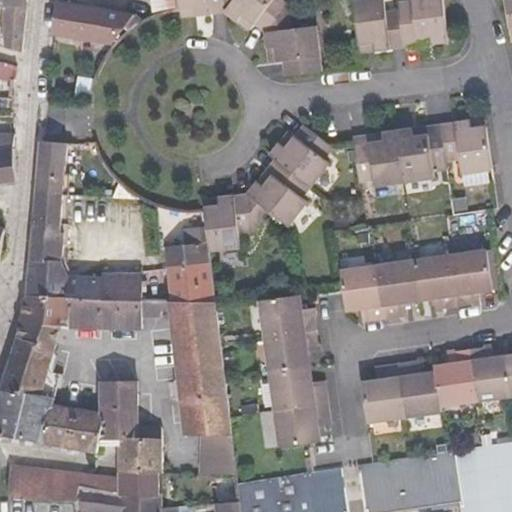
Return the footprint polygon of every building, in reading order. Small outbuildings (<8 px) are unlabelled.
[(5,47),(23,51),(27,7),(27,0),(0,0),(0,5),(4,5),(5,47)] [(171,12),(179,10),(178,0),(153,0),(156,16),(161,14),(171,12)] [(195,8),(196,15),(226,12),(224,0),(178,0),(179,10),(195,8)] [(224,0),(226,12),(239,22),(245,14),(257,24),(267,32),(290,3),(286,0),(224,0)] [(369,0),(354,2),(360,44),(374,42),(375,51),(404,47),(404,39),(400,12),(387,13),(385,0),(369,0)] [(399,3),(400,12),(404,39),(432,35),(433,43),(450,41),(444,0),(412,0),(413,1),(399,3)] [(58,3),(54,35),(112,45),(135,16),(120,13),(58,3)] [(293,29),(290,3),(267,32),(269,49),(277,48),(279,63),(285,62),(287,77),(323,72),(317,26),(293,29)] [(179,10),(180,17),(196,15),(195,8),(179,10)] [(245,14),(239,22),(252,31),(257,24),(245,14)] [(404,39),(404,47),(433,43),(432,35),(404,39)] [(374,42),(360,44),(360,52),(375,51),(374,42)] [(271,64),(279,63),(277,48),(269,49),(271,64)] [(488,127),(487,119),(472,121),(473,129),(488,127)] [(473,129),(472,121),(442,125),(443,134),(447,161),(453,160),(460,159),(462,174),(494,169),(488,127),(473,129)] [(283,165),(311,188),(331,162),(326,158),(334,147),(307,125),(298,137),(289,148),(281,143),(271,156),(277,160),(283,165)] [(443,134),(442,125),(415,129),(416,138),(443,134)] [(448,169),(447,161),(443,134),(416,138),(415,129),(398,132),(404,182),(436,178),(435,172),(448,170),(448,169)] [(289,148),(298,137),(291,131),(281,143),(289,148)] [(375,186),(404,182),(398,132),(383,134),(384,142),(356,146),(360,181),(374,179),(375,186)] [(0,148),(14,147),(16,135),(13,135),(0,133),(0,148)] [(354,138),(356,146),(384,142),(383,134),(354,138)] [(64,194),(68,143),(49,142),(41,141),(37,192),(64,194)] [(0,261),(6,228),(0,227),(0,182),(15,181),(17,181),(14,147),(0,148),(0,261)] [(266,187),(283,165),(277,160),(260,182),(266,187)] [(249,195),(269,210),(289,226),(309,201),(304,197),(311,188),(283,165),(266,187),(260,182),(249,195)] [(62,223),(64,194),(37,192),(28,295),(104,299),(105,279),(95,279),(70,277),(64,263),(63,260),(66,223),(62,223)] [(204,210),(209,251),(242,247),(240,232),(254,230),(269,210),(249,195),(219,199),(220,207),(204,209),(204,210)] [(203,201),(204,209),(220,207),(219,199),(203,201)] [(170,267),(211,266),(209,251),(204,210),(197,210),(192,210),(188,210),(184,210),(179,209),(173,208),(168,207),(163,206),(158,204),(155,203),(160,249),(168,248),(170,267)] [(412,244),(415,260),(421,259),(419,243),(412,244)] [(451,255),(458,307),(481,304),(479,292),(494,290),(488,250),(451,255)] [(421,259),(415,260),(420,300),(435,298),(436,310),(458,307),(451,255),(421,259)] [(415,260),(378,265),(386,317),(409,314),(407,302),(420,300),(415,260)] [(378,265),(341,271),(344,289),(347,310),(362,308),(364,320),(386,317),(378,265)] [(172,301),(216,303),(211,266),(170,267),(170,274),(172,301)] [(104,299),(124,299),(125,274),(105,274),(105,279),(104,299)] [(124,299),(144,300),(144,274),(125,274),(124,299)] [(144,300),(172,301),(170,274),(144,274),(144,300)] [(216,306),(216,303),(172,301),(144,300),(124,299),(104,299),(28,295),(22,322),(62,327),(71,327),(143,329),(143,317),(163,317),(163,312),(173,312),(187,435),(203,435),(201,473),(237,474),(216,306)] [(301,295),(261,300),(266,337),(318,330),(315,307),(303,309),(301,295)] [(56,347),(62,327),(22,322),(18,338),(56,347)] [(318,330),(266,337),(271,374),(311,368),(309,354),(321,352),(318,330)] [(160,473),(164,473),(164,438),(139,437),(139,382),(103,382),(103,413),(54,405),(56,396),(57,396),(61,377),(48,373),(56,347),(18,338),(15,349),(0,393),(0,394),(0,435),(45,443),(99,453),(100,446),(122,445),(122,471),(160,473)] [(470,350),(478,401),(511,396),(511,380),(508,356),(500,358),(498,346),(470,350)] [(436,367),(437,372),(441,406),(478,401),(470,350),(448,353),(449,365),(436,367)] [(236,364),(234,351),(224,352),(226,365),(236,364)] [(421,362),(398,366),(406,417),(442,412),(441,406),(437,372),(423,374),(421,362)] [(377,381),(363,383),(369,422),(406,417),(398,366),(375,369),(377,381)] [(313,381),(311,368),(271,374),(276,410),(328,403),(325,380),(313,381)] [(328,403),(276,410),(282,447),(321,441),(319,426),(331,425),(328,403)] [(259,404),(243,406),(244,413),(260,411),(259,404)] [(511,511),(511,441),(375,463),(359,465),(366,511),(386,511),(463,501),(464,511),(511,511)] [(81,487),(121,494),(121,479),(11,466),(10,496),(14,500),(80,502),(81,487)] [(317,471),(239,483),(241,500),(242,511),(351,511),(344,467),(317,471)] [(161,494),(160,473),(122,471),(121,471),(121,479),(121,494),(161,496),(161,494)] [(242,511),(241,500),(217,503),(218,511),(193,511),(193,505),(183,505),(164,508),(164,494),(161,494),(161,496),(121,494),(81,487),(80,502),(80,511),(242,511)]
